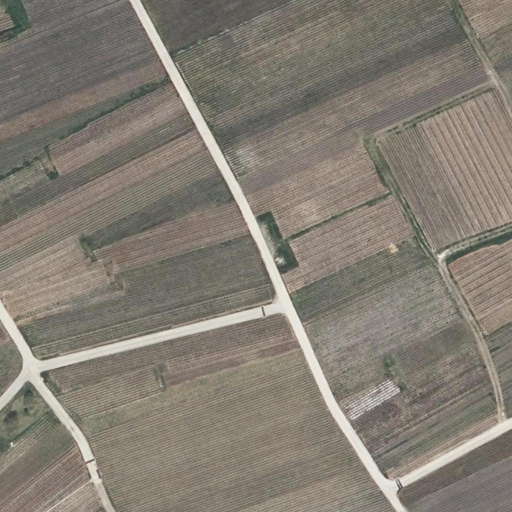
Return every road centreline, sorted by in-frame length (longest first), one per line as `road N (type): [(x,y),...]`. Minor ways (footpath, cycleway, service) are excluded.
road 1 (track): [(137,0),(291,304),(37,368),(0,408)]
road 2 (track): [(511,425),(384,488),(329,404),(291,304)]
road 3 (track): [(0,309),(112,511)]
